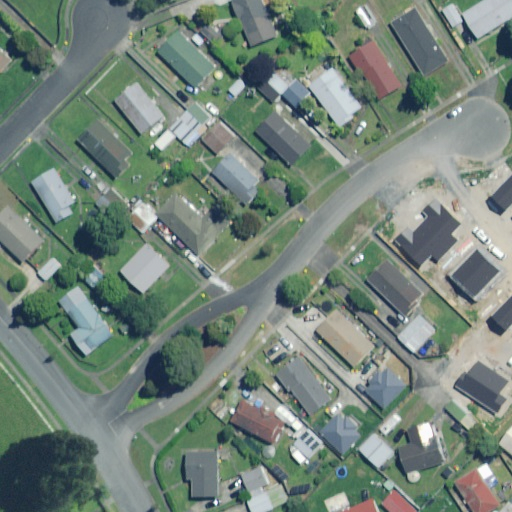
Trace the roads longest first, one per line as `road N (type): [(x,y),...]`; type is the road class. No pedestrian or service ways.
road 1 (residential): [(268,286),(321,221),(378,171),(482,127)]
road 2 (residential): [(268,286),(209,376),(138,417),(113,420)]
road 3 (residential): [(113,420),(120,396),(174,332),(268,286)]
road 4 (residential): [(0,146),(81,63),(106,13)]
road 5 (residential): [(92,434),(0,317)]
